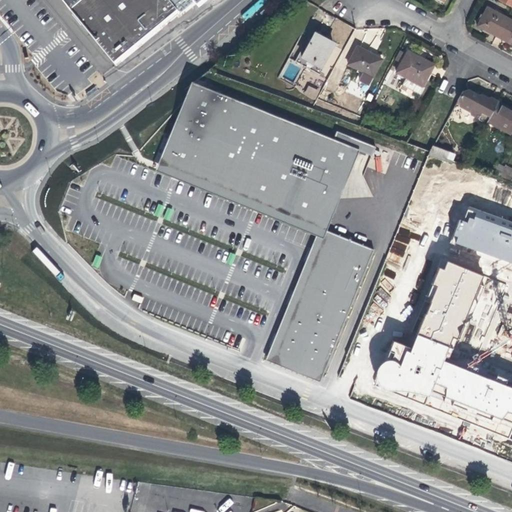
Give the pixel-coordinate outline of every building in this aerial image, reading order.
[(70,0),(65,4),(115,64),(178,12),(180,14),(197,0),(70,0)] [(484,29),(496,36),(506,17),(486,6),(476,25),(484,29)] [(511,20),(506,17),(496,36),(503,39),(511,43),(511,20)] [(313,33),(301,55),(321,66),(333,43),(325,39),(313,33)] [(357,44),(348,62),(363,70),(359,79),(368,83),(382,57),(376,54),(357,44)] [(422,83),(433,63),(421,56),(408,49),(397,70),(406,75),(402,82),(421,92),(425,85),(422,83)] [(265,358),(320,380),(324,371),(278,354),(327,230),(358,149),(350,146),(318,226),(167,165),(200,85),(191,81),(183,103),(156,169),(318,235),(265,358)] [(333,139),(200,85),(167,165),(318,226),(350,146),(358,149),(372,155),(375,146),(336,131),(333,139)] [(308,85),(303,95),(315,100),(319,90),(308,85)] [(468,87),(462,89),(458,98),(460,104),(471,109),(472,113),(487,121),(498,99),(492,95),(488,96),(482,93),(479,94),(468,87)] [(511,106),(502,101),(498,99),(487,121),(510,133),(511,129),(511,108),(511,106)] [(429,154),(453,162),(456,154),(432,146),(429,154)] [(506,177),(511,167),(505,164),(499,175),(506,177)] [(511,220),(466,203),(449,242),(511,268),(511,220)] [(399,266),(413,232),(399,226),(385,261),(399,266)] [(285,335),(278,354),(324,371),(374,248),(327,230),(290,326),(285,335)] [(433,299),(417,334),(451,348),(484,275),(448,260),(445,269),(439,267),(427,296),(433,299)] [(451,348),(417,334),(410,352),(407,351),(402,364),(397,362),(390,360),(384,362),(378,367),(375,374),(376,382),(376,387),(509,439),(511,431),(511,388),(445,361),(451,348)]
